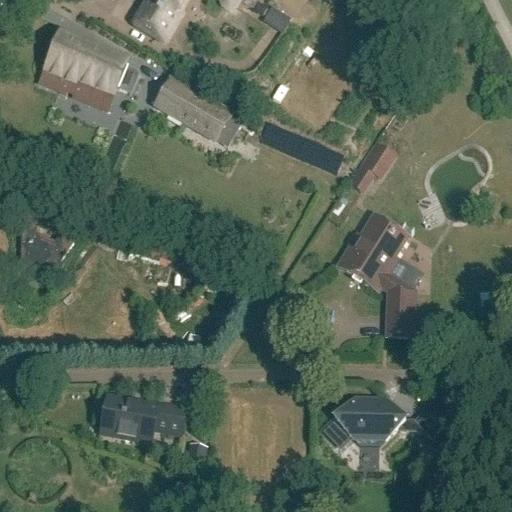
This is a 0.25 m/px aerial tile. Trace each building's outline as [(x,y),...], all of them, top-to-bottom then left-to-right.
[(165,44),(181,16),(178,14),(186,0),(151,0),(136,26),(165,44)] [(227,14),(236,12),(243,0),(217,0),(219,10),(227,14)] [(105,114),(124,68),(61,42),(42,88),(105,114)] [(215,148),(234,114),(172,78),(152,111),(215,148)] [(367,176),(381,184),(396,160),(376,148),(360,172),(367,176)] [(53,247),(37,240),(37,219),(22,219),(21,257),(21,269),(48,281),(55,272),(84,233),(71,223),(53,247)] [(395,260),(408,239),(375,219),(362,240),(359,238),(339,270),(379,294),(381,290),(392,296),(391,314),(389,314),(388,340),(414,341),(416,295),(408,295),(409,289),(389,277),(398,262),(395,260)] [(201,261),(206,250),(185,241),(169,235),(139,225),(128,256),(159,266),(162,256),(174,261),(178,251),(201,261)] [(140,409),(107,403),(101,438),(152,448),(155,434),(182,439),(187,413),(158,407),(158,409),(141,406),(140,409)] [(362,410),(355,403),(335,422),(360,448),(380,449),(386,443),(400,430),(403,433),(420,434),(424,431),(437,444),(455,426),(436,406),(418,424),(406,424),(387,404),(379,411),(375,406),(371,410),(367,406),(362,410)] [(465,430),(459,454),(474,457),(480,434),(465,430)] [(203,476),(208,450),(189,447),(184,473),(203,476)]
